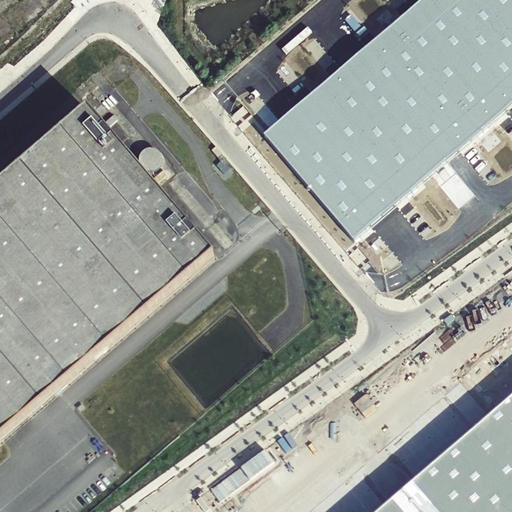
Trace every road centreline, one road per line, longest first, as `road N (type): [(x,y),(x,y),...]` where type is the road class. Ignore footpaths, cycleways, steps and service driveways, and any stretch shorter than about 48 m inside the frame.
road 1 (unknown): [(511,23),(124,352),(62,409),(0,484)]
road 2 (residential): [(0,102),(87,27),(120,23),(392,335)]
road 3 (residential): [(145,511),(392,335)]
road 4 (residential): [(392,335),(511,249)]
